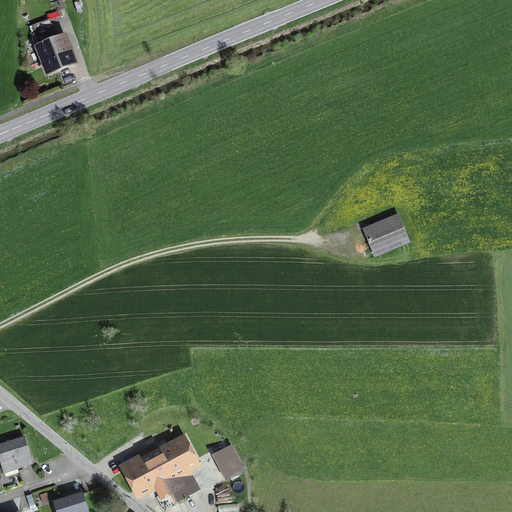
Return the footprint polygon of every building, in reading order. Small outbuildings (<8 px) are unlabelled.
[(65,51),(60,39),(37,48),(47,74),(75,64),(69,49),(65,51)] [(365,231),(375,255),(408,241),(398,217),(365,231)] [(0,445),(0,460),(4,473),(33,464),(24,437),(0,445)] [(124,465),(138,493),(154,485),(162,499),(172,494),(176,503),(199,490),(186,468),(194,463),(183,443),(145,463),(143,460),(137,464),(134,460),(124,465)] [(228,478),(241,471),(230,449),(216,456),(228,478)] [(56,511),(88,511),(82,493),(54,502),(56,511)]
